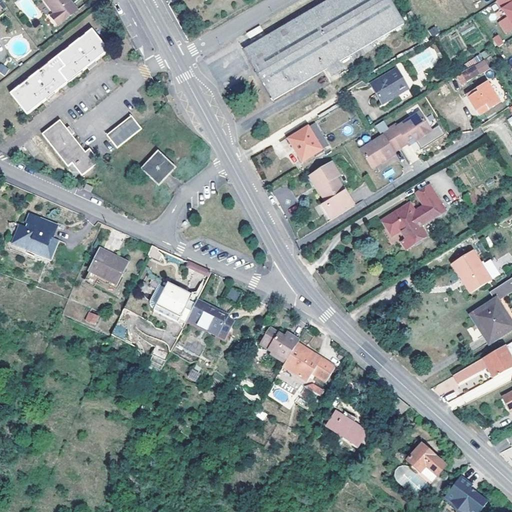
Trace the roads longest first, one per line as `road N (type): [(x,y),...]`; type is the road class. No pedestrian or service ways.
road 1 (tertiary): [(511,484),(304,290)]
road 2 (tertiary): [(304,290),(175,58)]
road 3 (residential): [(158,238),(0,165)]
road 4 (residential): [(158,238),(297,296),(304,290)]
